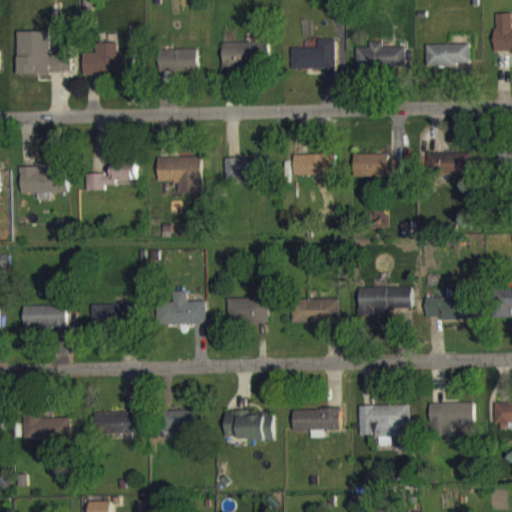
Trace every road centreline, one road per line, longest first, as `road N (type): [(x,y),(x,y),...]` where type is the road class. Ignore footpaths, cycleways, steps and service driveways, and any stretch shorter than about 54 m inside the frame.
road 1 (residential): [(0,115),(511,104)]
road 2 (residential): [(0,369),(511,358)]
